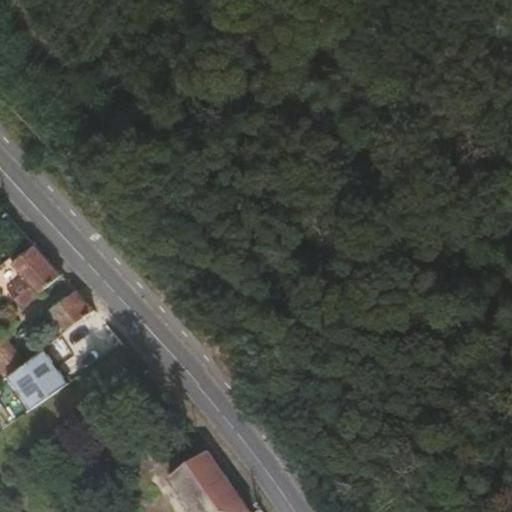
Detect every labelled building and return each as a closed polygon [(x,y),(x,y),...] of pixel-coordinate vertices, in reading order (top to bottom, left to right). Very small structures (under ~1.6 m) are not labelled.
[(26,309),(64,276),(54,264),(36,246),(16,264),(24,274),(9,289),(26,309)] [(48,314),(64,334),(95,310),(78,291),(48,314)] [(0,368),(8,378),(12,374),(30,361),(0,330),(0,368)] [(69,384),(45,349),(30,361),(12,374),(37,407),(69,384)] [(171,479),(194,511),(251,511),(209,453),(171,479)]
